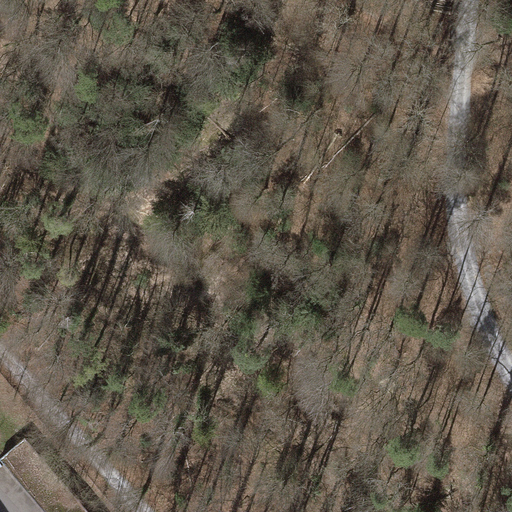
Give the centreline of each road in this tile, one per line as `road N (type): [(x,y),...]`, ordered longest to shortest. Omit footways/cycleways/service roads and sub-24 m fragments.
road 1 (track): [(465,0),(455,239),(511,388)]
road 2 (track): [(0,341),(142,511)]
